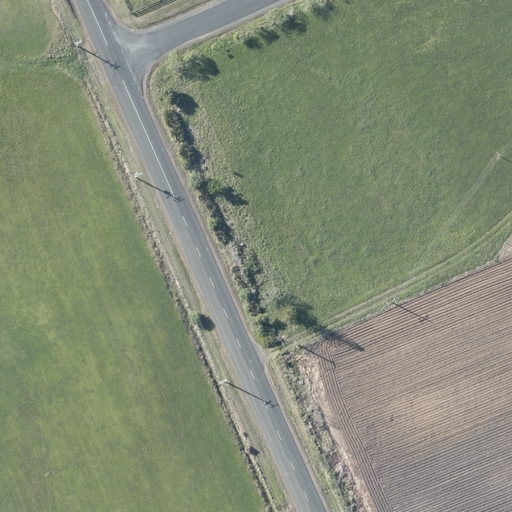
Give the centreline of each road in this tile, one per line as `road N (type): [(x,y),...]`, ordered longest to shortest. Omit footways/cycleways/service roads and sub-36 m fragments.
road 1 (unclassified): [(116,62),(314,511)]
road 2 (unclassified): [(116,62),(259,0)]
